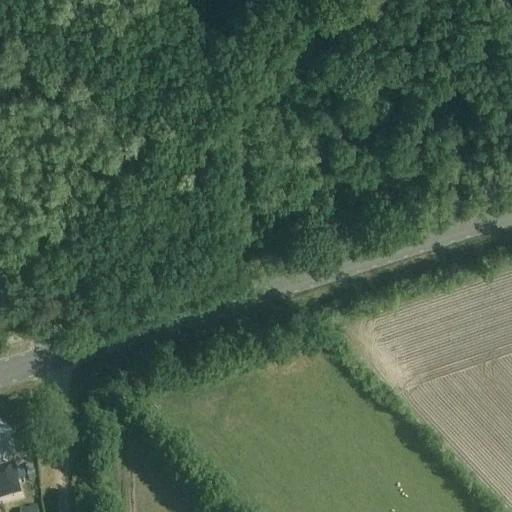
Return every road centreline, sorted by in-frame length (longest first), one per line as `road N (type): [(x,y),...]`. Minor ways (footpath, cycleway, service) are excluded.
road 1 (tertiary): [(0,365),(181,301),(511,202)]
road 2 (track): [(42,352),(60,511)]
